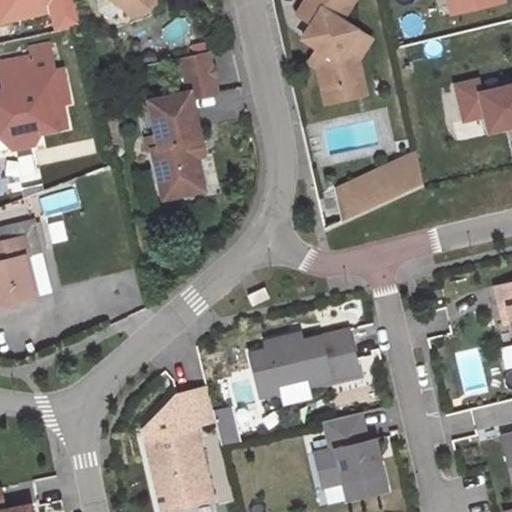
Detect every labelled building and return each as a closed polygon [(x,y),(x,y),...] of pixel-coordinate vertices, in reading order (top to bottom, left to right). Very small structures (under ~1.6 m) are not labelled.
[(0,0),(0,19),(1,23),(53,11),(50,0),(0,0)] [(87,38),(77,0),(50,0),(53,11),(61,44),(87,38)] [(117,0),(135,19),(145,16),(157,7),(154,0),(117,0)] [(321,76),(327,99),(367,89),(361,67),(364,62),(350,52),(360,36),(345,27),(363,0),(362,0),(314,0),(302,21),(317,30),(307,47),(326,59),(317,74),(321,76)] [(441,0),(447,25),(511,9),(511,8),(510,0),(441,0)] [(350,52),(364,62),(374,46),(360,36),(350,52)] [(36,60),(38,67),(39,73),(58,69),(55,55),(36,60)] [(209,195),(202,163),(197,146),(205,144),(196,107),(224,100),(215,56),(185,63),(193,97),(155,105),(165,152),(156,154),(168,204),(209,195)] [(39,73),(38,67),(4,74),(10,101),(3,111),(0,109),(0,147),(4,146),(3,140),(15,138),(19,160),(39,156),(37,148),(72,140),(67,117),(76,115),(68,82),(61,83),(58,69),(39,73)] [(486,86),(463,92),(472,127),(493,121),(497,137),(511,133),(511,92),(489,98),(486,86)] [(367,89),(327,99),(330,111),(370,101),(367,89)] [(209,161),(205,144),(197,146),(202,163),(209,161)] [(342,194),(351,227),(431,191),(424,159),(342,194)] [(47,212),(77,204),(73,189),(43,197),(47,212)] [(0,237),(0,250),(30,243),(34,261),(46,258),(38,228),(0,237)] [(0,311),(0,312),(57,296),(46,258),(34,261),(30,243),(0,250),(0,311)] [(511,291),(503,294),(508,316),(511,314),(511,291)] [(272,294),(255,303),(260,312),(277,304),(272,294)] [(428,332),(448,328),(445,310),(425,313),(428,332)] [(5,357),(51,344),(48,331),(1,345),(5,357)] [(319,380),(321,389),(338,385),(337,380),(366,373),(357,335),(310,346),(309,339),(272,347),(274,355),(257,359),(267,401),(284,398),(282,389),(319,380)] [(337,380),(338,385),(367,378),(366,373),(337,380)] [(215,393),(185,400),(151,435),(169,511),(185,511),(221,504),(204,431),(223,427),(222,422),(215,393)] [(222,422),(223,427),(229,451),(246,447),(239,418),(222,422)] [(368,418),(337,425),(344,454),(323,459),(331,492),(351,487),(356,506),(395,496),(382,445),(375,447),(368,418)] [(306,449),(325,445),(322,430),(303,434),(306,449)] [(0,494),(0,511),(39,511),(32,511),(13,511),(9,493),(0,494)]
